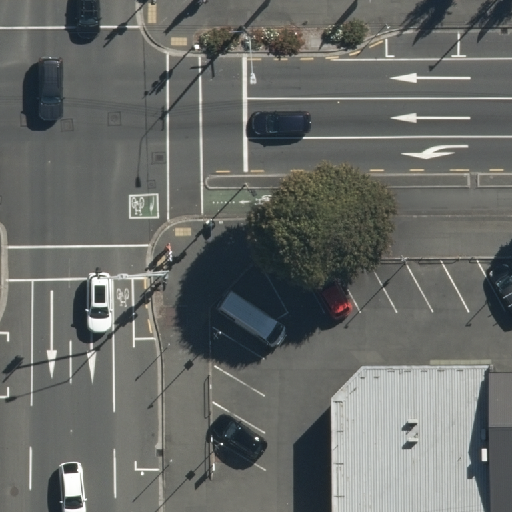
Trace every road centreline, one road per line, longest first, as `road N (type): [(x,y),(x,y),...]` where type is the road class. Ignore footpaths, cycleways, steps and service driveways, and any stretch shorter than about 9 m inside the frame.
road 1 (secondary): [(511,99),(69,102)]
road 2 (secondary): [(69,102),(71,511)]
